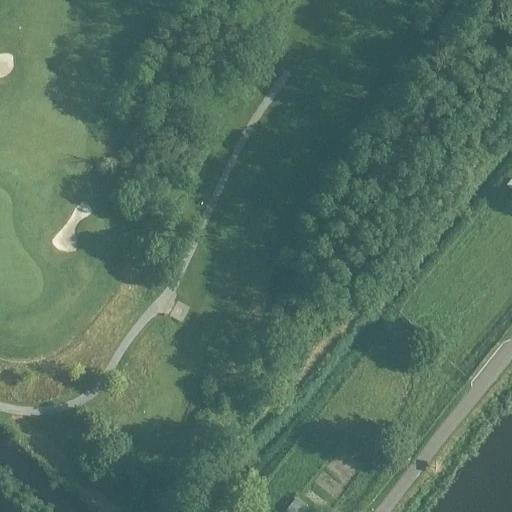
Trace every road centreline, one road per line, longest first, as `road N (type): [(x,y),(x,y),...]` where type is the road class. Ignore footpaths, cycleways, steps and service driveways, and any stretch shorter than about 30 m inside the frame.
road 1 (track): [(0,407),(65,407),(95,390),(171,288),(235,153),(284,75)]
road 2 (tertiary): [(383,511),(511,348)]
